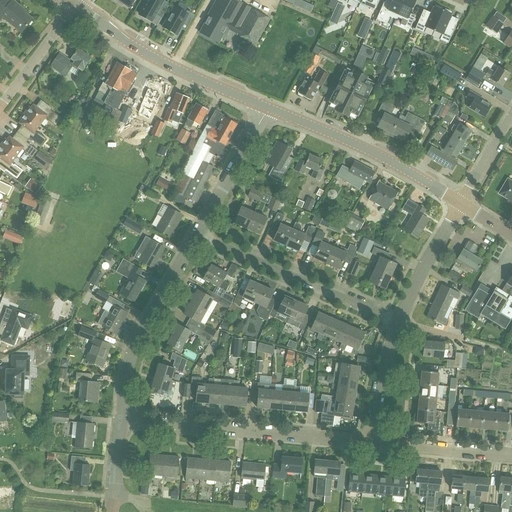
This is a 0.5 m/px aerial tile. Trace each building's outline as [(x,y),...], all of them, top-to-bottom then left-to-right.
[(0,20),(3,17),(21,32),(32,19),(10,0),(2,0),(0,3),(0,20)] [(169,4),(162,0),(147,0),(139,14),(152,21),(155,15),(161,18),(169,4)] [(235,0),(216,0),(199,33),(218,43),(224,34),(226,35),(229,29),(237,34),(236,35),(256,45),(270,19),(251,8),(242,3),(235,0)] [(359,0),(359,2),(375,9),(378,0),(359,0)] [(395,18),(398,14),(403,0),(391,0),(387,9),(382,7),(377,18),(386,23),(389,16),(395,18)] [(403,0),(398,14),(407,18),(405,24),(411,27),(415,16),(410,14),(415,0),(403,0)] [(345,6),(338,3),(333,14),(340,17),(345,6)] [(426,26),(434,30),(443,10),(441,10),(442,8),(436,5),(435,7),(431,6),(429,12),(423,10),(415,28),(423,32),(426,26)] [(188,26),(194,15),(186,10),(185,13),(174,7),(162,27),(176,35),(183,23),(188,26)] [(443,10),(434,30),(442,33),(440,39),(448,43),(456,24),(449,21),(452,15),(450,14),(451,12),(445,9),(444,11),(443,10)] [(496,12),(486,27),(496,34),(507,19),(496,12)] [(372,20),(365,17),(361,26),(368,29),(372,20)] [(511,49),(511,50),(511,29),(502,43),(511,49)] [(302,71),(309,75),(313,67),(314,68),(320,57),(318,56),(319,54),(339,65),(341,60),(315,46),(302,71)] [(386,58),(389,50),(383,47),(379,55),(386,58)] [(51,66),(64,75),(70,66),(80,73),(84,68),(91,58),(77,49),(69,61),(59,54),(51,66)] [(421,59),(424,53),(418,50),(415,57),(421,59)] [(430,55),(424,53),(421,59),(427,62),(430,55)] [(366,57),(358,54),(353,65),(362,68),(366,57)] [(377,82),(385,86),(392,71),(389,70),(394,61),(389,59),(377,82)] [(104,103),(117,110),(138,72),(127,66),(126,68),(117,63),(104,87),(102,86),(98,91),(107,96),(104,103)] [(440,72),(456,82),(460,74),(445,65),(440,72)] [(491,80),(502,87),(510,73),(499,66),(495,73),(489,69),(485,74),(485,76),(487,78),(488,76),(492,78),(491,80)] [(485,74),(473,67),(466,79),(478,87),(485,76),(485,74)] [(298,91),(311,99),(319,86),(321,87),(328,75),(319,71),(313,82),(305,78),(298,91)] [(335,109),(348,115),(350,111),(357,115),(372,85),(365,81),(366,78),(354,72),(352,75),(345,72),(330,101),(338,105),(335,109)] [(164,85),(165,84),(159,82),(159,83),(152,81),(145,99),(146,99),(143,106),(155,111),(157,104),(158,104),(166,86),(164,85)] [(140,96),(143,91),(136,87),(133,92),(140,96)] [(53,90),(49,95),(54,99),(58,94),(53,90)] [(469,108),(484,117),(491,105),(483,101),(484,99),(470,91),(466,97),(473,101),(469,108)] [(163,121),(170,124),(172,121),(178,123),(183,113),(189,98),(176,93),(170,108),(168,108),(163,121)] [(440,117),(443,118),(447,111),(448,111),(452,102),(442,97),(433,116),(439,119),(440,117)] [(30,107),(25,113),(40,124),(45,117),(48,119),(48,120),(56,127),(62,119),(51,110),(52,108),(41,100),(36,107),(33,105),(31,108),(30,107)] [(382,132),(389,136),(398,119),(390,116),(395,106),(384,101),(377,115),(382,117),(377,127),(383,130),(382,132)] [(135,104),(128,119),(141,124),(147,109),(135,104)] [(185,125),(190,127),(194,122),(199,125),(207,111),(196,104),(188,119),(185,125)] [(117,121),(126,124),(132,109),(123,106),(120,114),(112,110),(108,121),(116,125),(117,121)] [(71,117),(78,120),(82,111),(75,108),(71,117)] [(169,199),(182,205),(186,198),(195,202),(206,180),(212,169),(205,165),(211,154),(222,160),(227,151),(223,148),(237,123),(215,110),(198,140),(199,141),(186,168),(184,167),(169,199)] [(455,116),(448,111),(447,111),(443,118),(442,119),(450,124),(455,116)] [(398,119),(389,136),(397,140),(398,137),(405,140),(409,131),(418,135),(425,121),(408,112),(403,122),(398,119)] [(22,125),(17,132),(28,140),(29,138),(41,147),(47,139),(38,133),(38,134),(35,131),(40,124),(25,113),(21,119),(22,120),(20,123),(22,125)] [(150,134),(158,138),(165,123),(157,119),(150,134)] [(114,132),(121,135),(125,125),(118,122),(114,132)] [(453,134),(465,142),(471,131),(459,124),(453,134)] [(436,130),(443,135),(446,130),(439,126),(436,130)] [(175,140),(184,145),(190,134),(181,129),(175,140)] [(1,145),(16,156),(22,149),(25,151),(24,152),(32,158),(38,150),(27,142),(28,140),(17,132),(12,139),(9,137),(7,140),(6,139),(1,145)] [(444,150),(456,157),(465,142),(453,134),(444,150)] [(268,175),(280,183),(293,159),(288,156),(292,149),(277,141),(265,163),(273,167),(268,175)] [(6,170),(17,179),(23,171),(14,165),(14,166),(11,163),(16,156),(1,145),(0,146),(0,169),(4,172),(6,170)] [(426,155),(452,171),(457,162),(431,146),(426,155)] [(311,177),(319,181),(323,171),(319,169),(323,160),(309,154),(305,162),(299,159),(294,170),(303,174),(307,167),(314,170),(311,177)] [(46,156),(40,165),(46,169),(52,160),(46,156)] [(348,179),(361,186),(364,180),(369,183),(375,172),(355,161),(349,172),(341,168),(337,176),(347,182),(348,179)] [(0,192),(7,196),(12,187),(0,181),(0,179),(0,178),(0,192)] [(170,184),(160,178),(156,184),(167,190),(170,184)] [(500,193),(511,200),(511,181),(509,179),(500,193)] [(29,189),(35,193),(40,186),(34,181),(29,189)] [(369,199),(388,210),(398,192),(378,182),(369,199)] [(141,185),(138,190),(145,194),(148,189),(141,185)] [(247,197),(258,202),(262,193),(251,187),(247,197)] [(144,195),(157,202),(161,196),(148,188),(148,189),(145,194),(144,195)] [(316,195),(321,197),(324,192),(319,189),(316,195)] [(21,203),(35,208),(38,198),(25,193),(21,203)] [(32,223),(42,226),(53,198),(43,194),(32,223)] [(267,208),(276,212),(281,201),(272,197),(267,208)] [(303,209),(311,212),(315,200),(308,197),(303,209)] [(295,206),(301,208),(304,202),(298,200),(295,206)] [(403,230),(417,239),(429,219),(422,215),(425,210),(416,205),(408,200),(403,209),(410,214),(412,215),(403,230)] [(156,228),(171,236),(182,215),(168,207),(156,228)] [(234,223),(247,228),(254,212),(241,207),(234,223)] [(340,224),(358,233),(365,221),(347,211),(340,224)] [(247,228),(259,234),(267,218),(254,212),(247,228)] [(273,241),(285,246),(293,229),(292,229),(281,224),(284,216),(277,213),(270,230),(277,233),(273,241)] [(314,216),(313,219),(314,223),(318,225),(321,219),(314,216)] [(333,223),(322,218),(319,225),(330,229),(333,223)] [(128,228),(139,234),(143,228),(132,221),(128,228)] [(285,246),(298,251),(301,244),(308,247),(315,229),(308,226),(305,235),(300,232),(301,229),(301,226),(299,224),(295,222),(292,229),(293,229),(285,246)] [(314,258),(327,264),(334,247),(328,244),(329,242),(322,239),(325,233),(318,230),(310,248),(317,251),(314,258)] [(9,240),(20,245),(23,237),(12,233),(9,240)] [(138,260),(152,269),(165,248),(146,237),(138,251),(142,253),(138,260)] [(360,245),(370,249),(373,242),(363,237),(360,245)] [(459,267),(467,272),(470,267),(476,271),(482,261),(472,255),(477,247),(468,242),(464,250),(463,249),(455,263),(460,266),(459,267)] [(334,247),(327,264),(339,269),(343,261),(349,264),(356,247),(350,245),(348,250),(341,247),(340,250),(334,247)] [(374,247),(371,253),(377,256),(374,262),(377,263),(374,269),(391,276),(396,264),(389,261),(392,255),(374,247)] [(107,251),(104,257),(110,260),(113,254),(107,251)] [(120,293),(134,301),(145,281),(138,277),(143,270),(123,259),(116,272),(128,279),(120,293)] [(346,273),(354,276),(360,263),(352,259),(346,273)] [(221,297),(231,303),(235,298),(225,293),(230,284),(223,281),(227,275),(231,277),(237,267),(231,264),(226,274),(211,265),(204,278),(210,281),(217,285),(212,292),(221,297)] [(391,276),(374,269),(369,282),(386,289),(391,276)] [(88,282),(96,287),(102,274),(95,270),(88,282)] [(447,276),(459,283),(462,277),(450,270),(447,276)] [(480,315),(505,330),(511,318),(511,309),(508,307),(511,300),(511,275),(508,283),(507,282),(502,290),(496,286),(493,291),(480,284),(464,310),(477,319),(480,315)] [(254,303),(262,286),(250,280),(247,287),(241,285),(234,301),(235,301),(234,302),(240,305),(242,300),(248,302),(249,300),(254,303)] [(442,284),(434,300),(448,307),(453,297),(457,299),(460,293),(442,284)] [(269,315),(276,301),(276,300),(270,298),(273,291),(262,286),(254,303),(259,305),(258,307),(256,312),(259,318),(267,321),(269,316),(269,315)] [(459,291),(469,297),(472,291),(462,286),(459,291)] [(94,298),(105,304),(109,295),(98,289),(98,290),(93,287),(91,291),(96,293),(94,298)] [(197,290),(190,302),(206,311),(212,300),(213,299),(206,295),(197,290)] [(286,322),(295,300),(284,296),(281,303),(276,301),(269,315),(286,322)] [(101,326),(116,334),(128,313),(121,309),(124,304),(111,297),(107,303),(113,306),(109,312),(104,310),(97,324),(101,326)] [(221,297),(217,303),(228,309),(231,303),(221,297)] [(298,328),(304,331),(310,316),(304,314),(308,306),(295,300),(286,322),(298,328)] [(426,317),(445,326),(448,320),(443,318),(448,307),(434,300),(426,317)] [(60,315),(69,318),(75,304),(65,301),(60,315)] [(183,314),(199,323),(206,311),(190,302),(183,314)] [(20,327),(27,329),(32,317),(13,309),(12,311),(6,308),(0,324),(0,334),(3,336),(1,340),(13,345),(20,327)] [(322,335),(330,317),(318,312),(311,330),(319,333),(317,338),(322,340),(324,335),(322,335)] [(454,329),(462,330),(463,315),(455,315),(454,329)] [(333,339),(341,322),(330,317),(322,335),(324,335),(330,338),(328,343),(333,345),(335,340),(333,339)] [(345,345),(353,327),(341,322),(333,339),(335,340),(341,343),(339,348),(344,350),(347,345),(345,345)] [(178,324),(167,343),(180,351),(191,332),(178,324)] [(205,325),(202,331),(213,337),(217,331),(205,325)] [(103,342),(92,338),(95,332),(81,327),(78,336),(93,341),(85,361),(88,361),(87,364),(92,365),(93,363),(102,367),(111,345),(103,342)] [(351,353),(356,355),(359,349),(357,348),(364,332),(353,327),(345,345),(347,345),(353,348),(351,353)] [(213,337),(202,331),(199,336),(197,339),(208,346),(213,337)] [(234,353),(242,353),(243,340),(235,339),(234,353)] [(423,356),(443,358),(443,349),(448,350),(449,344),(444,344),(444,343),(424,341),(423,356)] [(256,342),(248,342),(247,352),(255,353),(256,342)] [(123,362),(128,364),(133,353),(127,351),(123,362)] [(265,360),(274,362),(276,353),(267,352),(265,360)] [(159,363),(155,376),(170,380),(173,370),(182,373),(187,360),(172,353),(171,359),(175,360),(173,368),(159,363)] [(446,367),(461,368),(461,366),(466,366),(468,354),(463,354),(456,353),(455,361),(447,360),(446,367)] [(14,398),(23,398),(23,395),(25,395),(25,376),(30,376),(30,356),(11,356),(11,370),(6,370),(5,394),(14,394),(14,398)] [(371,358),(358,356),(357,362),(370,364),(371,358)] [(305,363),(312,366),(314,360),(306,357),(305,363)] [(196,365),(201,369),(205,363),(199,359),(196,365)] [(339,376),(358,379),(360,367),(341,364),(340,372),(334,372),(333,377),(339,378),(339,376)] [(420,384),(437,386),(439,372),(422,371),(420,384)] [(79,401),(98,402),(99,383),(91,382),(91,375),(77,373),(76,381),(80,381),(79,401)] [(151,387),(167,393),(169,386),(174,388),(176,382),(155,376),(151,387)] [(337,388),(356,391),(358,379),(339,376),(339,378),(338,384),(332,384),(331,389),(337,390),(337,388)] [(196,402),(207,403),(210,385),(208,384),(201,384),(202,378),(192,377),(191,384),(191,391),(196,392),(196,402)] [(207,403),(220,404),(221,386),(220,385),(214,385),(214,379),(208,378),(208,384),(210,385),(207,403)] [(233,387),(233,381),(221,380),(220,385),(221,386),(220,404),(232,405),(234,387),(233,387)] [(232,405),(246,407),(247,388),(238,387),(239,381),(233,381),(233,387),(234,387),(232,405)] [(256,408),(269,409),(270,390),(269,390),(263,389),(263,383),(258,383),(257,389),(258,389),(256,408)] [(183,397),(189,397),(190,384),(182,384),(180,395),(183,396),(183,397)] [(269,409),(282,410),(283,403),(283,391),(282,391),(275,391),(276,385),(270,384),(269,390),(270,390),(269,409)] [(419,397),(436,398),(437,386),(420,384),(419,397)] [(283,403),(282,410),(295,411),(297,386),(282,385),(282,391),(283,391),(283,403)] [(295,411),(307,412),(308,393),(300,393),(300,386),(297,386),(295,411)] [(335,401),(353,404),(356,391),(337,388),(337,390),(336,397),(330,396),(329,401),(335,402),(335,401)] [(497,402),(501,402),(501,399),(511,400),(511,394),(497,393),(497,399),(497,402)] [(418,409),(435,411),(436,398),(419,397),(418,409)] [(315,413),(323,413),(324,401),(316,400),(315,413)] [(333,413),(351,416),(353,404),(335,401),(335,402),(334,409),(328,408),(327,414),(333,415),(333,413)] [(456,426),(469,427),(470,411),(462,410),(462,406),(458,405),(456,426)] [(482,428),(494,429),(496,413),(488,412),(488,408),(483,408),(483,412),(482,428)] [(418,409),(417,422),(433,424),(434,416),(438,417),(439,411),(435,411),(418,409)] [(494,429),(507,431),(509,414),(501,413),(501,409),(496,409),(496,413),(494,429)] [(469,427),(482,428),(483,412),(470,411),(469,427)] [(51,421),(68,423),(69,414),(51,412),(51,421)] [(75,447),(92,448),(94,424),(77,422),(75,447)] [(148,475),(163,476),(164,455),(150,454),(148,475)] [(163,476),(177,477),(179,457),(164,455),(163,476)] [(72,484),(87,485),(90,466),(85,465),(86,458),(71,456),(70,471),(74,471),(72,484)] [(271,478),(286,479),(287,472),(301,474),(302,458),(281,456),(281,464),(273,464),(271,478)] [(200,480),(202,459),(187,458),(185,478),(200,480)] [(214,481),(216,460),(202,459),(200,480),(214,481)] [(214,481),(229,482),(231,462),(216,460),(214,481)] [(315,496),(323,496),(326,461),(315,460),(314,473),(314,478),(316,478),(315,496)] [(331,474),(336,475),(335,481),(342,481),(343,465),(339,465),(340,462),(326,461),(323,496),(329,497),(331,474)] [(256,480),(256,486),(263,487),(265,465),(242,462),(241,479),(256,480)] [(427,497),(429,470),(417,469),(415,482),(419,483),(418,496),(427,497)] [(441,471),(429,470),(427,497),(434,497),(435,491),(440,491),(441,471)] [(362,493),(364,474),(350,473),(348,492),(362,493)] [(377,475),(364,474),(362,493),(376,494),(377,475)] [(389,495),(391,477),(377,475),(376,494),(389,495)] [(451,488),(462,490),(464,476),(452,475),(451,488)] [(468,508),(473,509),(474,505),(476,478),(464,476),(462,490),(470,490),(468,508)] [(403,497),(405,478),(391,477),(389,495),(403,497)] [(501,508),(509,509),(509,506),(511,479),(500,477),(498,494),(502,494),(500,507),(501,508)] [(476,478),(474,505),(479,505),(480,491),(487,492),(488,479),(476,478)] [(0,511),(19,510),(18,488),(0,489),(0,511)] [(242,507),(247,507),(248,495),(234,494),(233,506),(242,507)] [(433,511),(434,497),(427,497),(426,511),(433,511)] [(303,511),(313,511),(314,503),(305,502),(303,511)]
